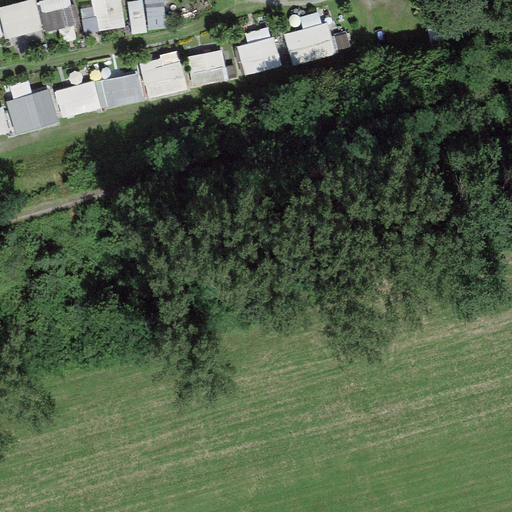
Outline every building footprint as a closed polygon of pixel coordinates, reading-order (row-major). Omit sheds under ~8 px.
[(41,0),(2,0),(5,33),(43,30),(41,0)] [(74,0),(42,0),(46,27),(77,23),(74,0)] [(129,24),(125,0),(96,0),(101,29),(129,24)] [(136,0),(138,28),(169,27),(167,0),(136,0)] [(328,16),(286,27),(295,62),(337,52),(328,16)] [(238,39),(249,73),(284,62),(274,28),(238,39)] [(190,50),(198,83),(231,75),(223,42),(190,50)] [(192,55),(147,58),(149,92),(194,89),(192,55)] [(62,111),(144,100),(140,71),(58,83),(62,111)] [(42,93),(11,95),(13,128),(44,126),(42,93)] [(0,133),(12,131),(6,104),(0,105),(0,133)]
